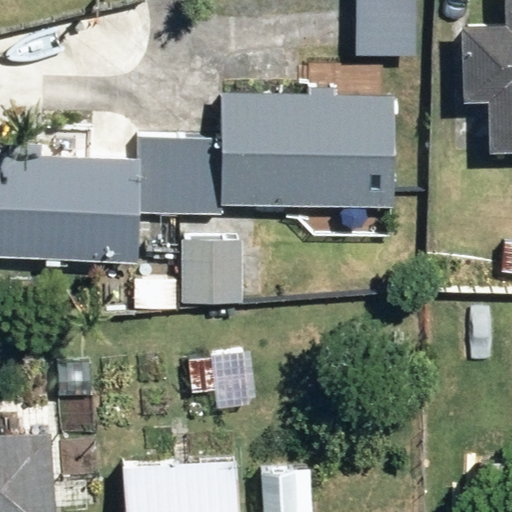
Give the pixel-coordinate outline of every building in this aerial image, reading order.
[(362,0),(363,14),(429,12),(429,0),(362,0)] [(511,0),(507,0),(507,10),(462,11),(463,89),(491,88),(492,141),(511,140),(511,0)] [(0,244),(145,250),(147,205),(224,208),(224,190),(394,196),(399,80),(308,76),(308,84),(223,80),(221,128),(129,125),(130,116),(31,112),(29,151),(0,149),(0,244)] [(181,290),(244,295),(258,296),(261,250),(248,249),(249,230),(186,225),(183,272),(136,269),(134,301),(180,304),(181,290)] [(217,399),(248,399),(248,379),(277,379),(277,350),(191,351),(192,384),(217,384),(217,399)] [(0,511),(54,511),(51,423),(0,425),(0,511)] [(126,450),(126,511),(244,511),(244,449),(126,450)] [(315,511),(317,457),(265,456),(263,511),(315,511)]
